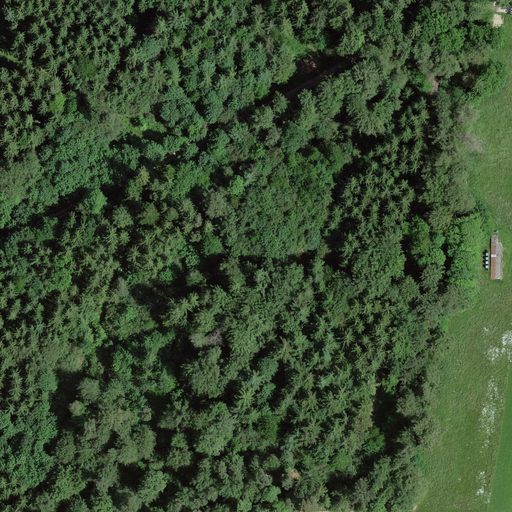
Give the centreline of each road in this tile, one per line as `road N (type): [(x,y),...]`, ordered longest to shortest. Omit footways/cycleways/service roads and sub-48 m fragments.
road 1 (track): [(453,14),(0,240)]
road 2 (track): [(453,14),(370,511)]
